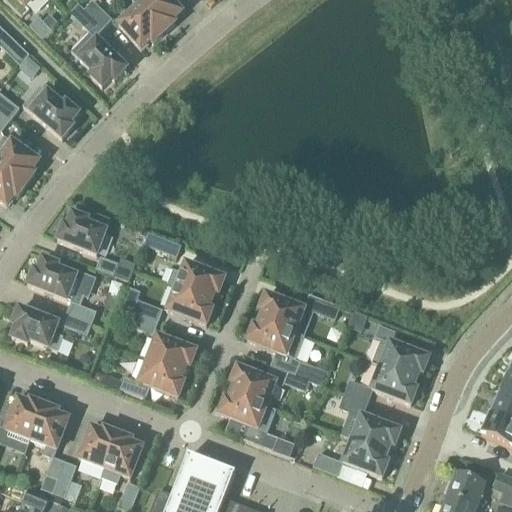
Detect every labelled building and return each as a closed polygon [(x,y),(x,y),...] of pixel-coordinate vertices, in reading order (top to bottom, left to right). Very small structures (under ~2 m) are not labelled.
[(25,11),(36,0),(4,0),(2,3),(21,23),(29,15),(25,11)] [(165,0),(150,0),(138,11),(163,39),(174,29),(172,26),(181,18),(165,0)] [(83,15),(103,34),(107,30),(111,25),(92,6),(83,14),(83,15)] [(83,15),(83,14),(78,9),(69,18),(89,38),(71,57),(92,78),(90,81),(102,93),(111,83),(114,86),(126,74),(94,43),(103,34),(83,15)] [(152,49),(163,39),(138,11),(118,30),(140,55),(150,46),(152,49)] [(51,35),(38,22),(29,31),(42,45),(51,35)] [(0,51),(5,56),(14,47),(2,35),(0,36),(0,51)] [(39,91),(22,111),(61,145),(72,132),(69,129),(78,119),(65,108),(63,111),(39,91)] [(0,117),(10,126),(18,116),(0,100),(0,117)] [(0,117),(0,137),(10,126),(0,117)] [(3,142),(0,146),(0,173),(25,191),(34,179),(31,177),(38,167),(3,142)] [(25,191),(0,173),(0,207),(6,212),(14,202),(16,204),(25,191)] [(57,246),(80,255),(96,261),(106,236),(86,229),(87,225),(71,219),(67,231),(63,230),(57,246)] [(148,238),(143,250),(176,263),(181,251),(148,238)] [(100,262),(95,274),(113,281),(118,269),(100,262)] [(70,307),(66,319),(91,328),(95,317),(78,310),(82,299),(71,295),(76,281),(56,274),(58,270),(42,264),(37,276),(33,275),(27,291),(66,306),(67,306),(70,307)] [(167,289),(176,292),(211,306),(214,298),(218,300),(224,284),(185,268),(181,278),(172,274),(167,289)] [(211,306),(176,292),(167,316),(206,331),(212,315),(208,314),(211,306)] [(262,317),(259,325),(295,338),(304,315),(265,300),(259,315),(262,317)] [(313,303),(308,315),(334,325),(339,313),(313,303)] [(140,320),(157,328),(162,315),(137,305),(132,317),(140,320)] [(16,331),(11,343),(27,350),(28,346),(57,357),(63,342),(54,338),(58,329),(18,314),(12,329),(16,331)] [(91,328),(66,319),(61,331),(87,341),(91,328)] [(152,340),(157,328),(140,320),(135,333),(152,340)] [(300,367),(295,365),(304,342),(295,338),(259,325),(256,332),(253,331),(247,347),(275,358),(270,371),(287,378),(295,381),(300,367)] [(380,372),(415,385),(418,378),(422,379),(428,363),(392,349),(397,338),(379,331),(374,343),(380,345),(371,368),(380,372)] [(147,365),(183,379),(186,371),(189,373),(195,357),(156,341),(147,365)] [(183,379),(147,365),(138,388),(123,383),(119,394),(144,404),(148,393),(177,404),(183,388),(180,387),(183,379)] [(270,371),(265,384),(236,373),(230,388),(234,390),(231,398),(266,412),(275,388),(282,391),(287,378),(270,371)] [(415,385),(380,372),(371,395),(410,410),(416,395),(412,393),(415,385)] [(511,404),(511,381),(508,379),(499,399),(511,404)] [(349,386),(344,400),(362,407),(367,393),(349,386)] [(275,415),(266,412),(231,398),(228,405),(224,404),(218,420),(248,432),(244,443),(262,450),(275,415)] [(511,404),(499,399),(490,419),(511,428),(511,404)] [(362,407),(344,400),(339,413),(357,420),(362,407)] [(30,446),(44,411),(29,405),(28,409),(17,404),(4,436),(30,446)] [(45,481),(57,485),(64,467),(53,463),(68,424),(56,420),(58,416),(44,411),(30,446),(45,451),(42,460),(52,464),(45,481)] [(511,453),(511,428),(490,419),(481,439),(511,453)] [(351,445),(387,459),(390,451),(393,452),(400,437),(360,421),(351,445)] [(104,474),(117,440),(103,434),(102,437),(90,433),(78,464),(104,474)] [(131,445),(117,440),(104,474),(100,483),(117,490),(120,481),(130,484),(142,453),(130,448),(131,445)] [(384,466),(387,459),(351,445),(342,468),(318,458),(312,472),(340,483),(345,470),(381,484),(387,468),(384,466)] [(172,501),(162,497),(158,496),(151,511),(242,511),(225,505),(235,480),(187,461),(172,501)] [(76,472),(64,467),(57,485),(52,499),(63,503),(76,472)] [(446,503),(468,511),(476,511),(485,492),(455,480),(451,491),(448,490),(445,499),(447,500),(446,503)] [(499,507),(511,511),(511,485),(498,480),(492,495),(502,499),(499,507)] [(127,488),(118,511),(131,511),(139,492),(127,488)] [(45,511),(49,505),(27,496),(20,511),(45,511)] [(468,511),(446,503),(442,511),(468,511)]
